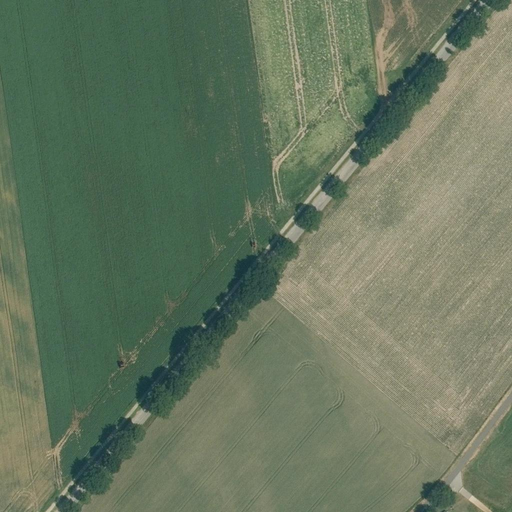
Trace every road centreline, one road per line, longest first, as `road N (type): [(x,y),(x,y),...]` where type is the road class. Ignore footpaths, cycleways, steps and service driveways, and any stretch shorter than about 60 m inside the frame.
road 1 (unclassified): [(489,0),(63,511)]
road 2 (unclassified): [(422,511),(511,396)]
